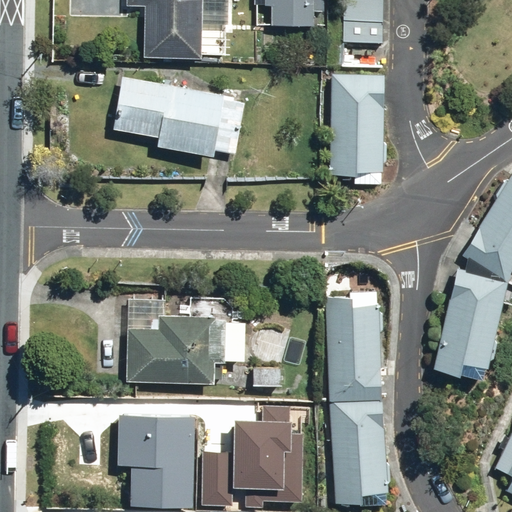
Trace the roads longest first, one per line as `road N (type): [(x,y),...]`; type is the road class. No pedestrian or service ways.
road 1 (residential): [(0,226),(316,232),(406,216)]
road 2 (residential): [(406,216),(418,270),(408,442),(434,511)]
road 3 (residential): [(409,0),(408,104),(415,141),(442,191)]
